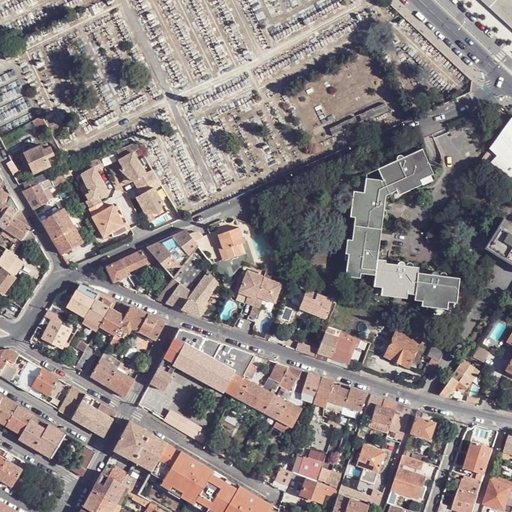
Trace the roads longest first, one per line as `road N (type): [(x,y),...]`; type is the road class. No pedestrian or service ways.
road 1 (tertiary): [(77,272),(502,79)]
road 2 (residential): [(179,315),(418,396)]
road 3 (residential): [(279,500),(125,411)]
road 4 (residential): [(0,153),(61,278)]
road 5 (residential): [(127,409),(24,346),(19,331)]
road 6 (residential): [(0,380),(107,445)]
road 7 (residential): [(379,511),(418,396)]
